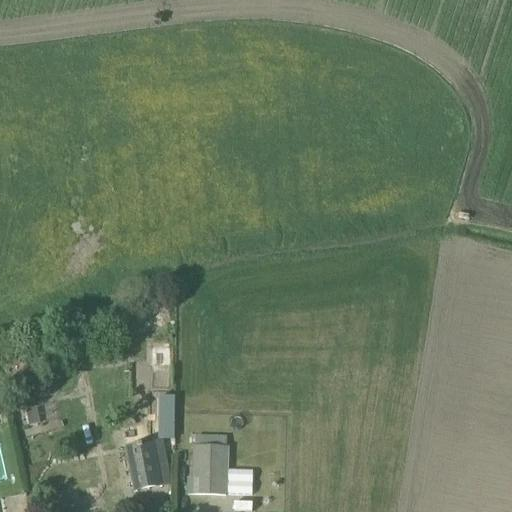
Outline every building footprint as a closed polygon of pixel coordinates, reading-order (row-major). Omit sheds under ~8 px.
[(170,368),(170,349),(148,348),(148,368),(170,368)] [(37,409),(26,411),(29,428),(41,425),(37,409)] [(187,480),(187,497),(227,498),(229,448),(226,448),(226,437),(196,436),(195,480),(187,480)] [(126,450),(135,493),(162,487),(154,444),(126,450)] [(0,511),(23,511),(20,495),(19,489),(11,490),(12,497),(0,499),(0,511)]
